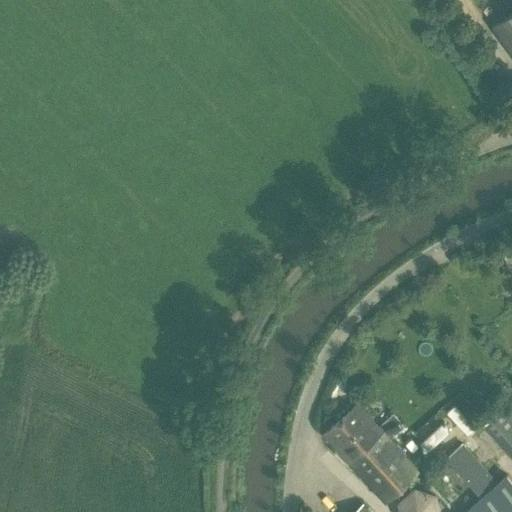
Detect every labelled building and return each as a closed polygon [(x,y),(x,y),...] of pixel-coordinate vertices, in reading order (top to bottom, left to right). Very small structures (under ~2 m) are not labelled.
[(511,51),(511,9),(492,24),(511,51)] [(388,438),(403,425),(392,412),(377,425),(356,401),(323,432),(385,500),(417,471),(388,438)] [(511,449),(511,408),(506,402),(486,420),(511,449)] [(455,511),(460,511),(496,481),(461,442),(423,476),(455,511)] [(511,511),(511,479),(507,473),(463,511),(511,511)] [(438,511),(438,507),(436,502),(432,497),(428,494),(423,492),(417,492),(412,493),(407,495),(403,499),(400,503),(398,508),(397,511),(438,511)] [(371,511),(362,502),(351,511),(371,511)]
